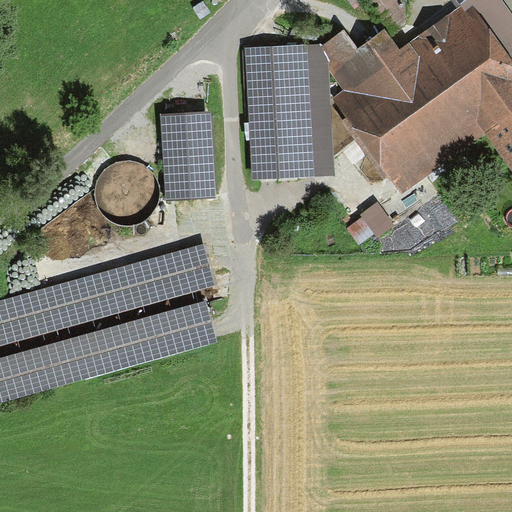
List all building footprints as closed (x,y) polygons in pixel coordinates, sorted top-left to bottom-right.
[(511,21),(496,0),(475,0),(335,102),(397,186),(481,125),(511,168),(511,21)] [(401,6),(397,0),(339,0),(361,32),(401,6)] [(347,225),(361,247),(396,225),(381,203),(347,225)] [(197,249),(0,301),(0,336),(205,282),(197,249)] [(0,396),(210,338),(201,306),(0,362),(0,396)]
